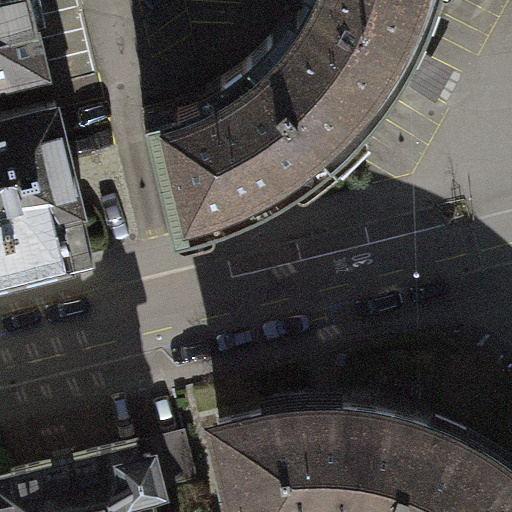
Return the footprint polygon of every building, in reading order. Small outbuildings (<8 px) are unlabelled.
[(29,0),(0,0),(0,77),(46,66),(29,0)] [(247,59),(332,158),(364,126),(380,107),(391,91),(400,79),(411,60),(419,45),(428,25),(436,4),(436,0),(296,0),(290,11),(270,36),(247,59)] [(332,158),(247,59),(224,76),(200,89),(174,100),(145,107),(174,234),(226,221),(253,208),(278,195),(305,178),(332,158)] [(0,277),(92,255),(54,101),(0,114),(0,277)] [(405,470),(423,417),(390,408),(356,402),(320,401),(302,402),(275,405),(219,418),(241,511),(393,511),(407,471),(405,470)] [(511,511),(511,467),(498,456),(462,434),(423,417),(405,470),(407,471),(393,511),(511,511)] [(186,511),(166,437),(76,461),(89,511),(186,511)] [(0,511),(89,511),(76,461),(0,480),(0,511)]
